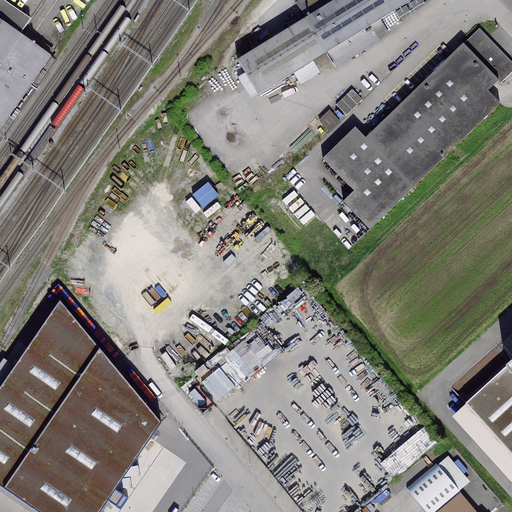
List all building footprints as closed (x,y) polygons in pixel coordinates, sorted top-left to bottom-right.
[(0,0),(0,129),(50,57),(33,46),(34,44),(32,43),(31,44),(19,36),(30,20),(0,0)] [(378,42),(387,34),(380,21),(413,0),(299,0),(295,3),(305,20),(236,61),(257,96),(326,54),(335,68),(378,42)] [(342,202),(369,230),(499,104),(487,91),(497,81),(499,83),(511,71),(511,63),(478,29),(365,139),(354,128),(322,159),(353,192),(342,202)] [(356,106),(356,105),(361,100),(351,90),(335,105),(346,116),(356,106)] [(328,132),(339,122),(329,111),(318,121),(328,132)] [(318,217),(296,191),(277,207),(300,233),(318,217)] [(161,423),(60,301),(0,387),(0,485),(38,511),(100,511),(108,501),(117,507),(124,495),(116,489),(161,423)] [(218,402),(235,387),(219,368),(202,382),(218,402)] [(439,466),(436,463),(407,488),(427,511),(438,511),(461,493),(458,489),(468,481),(448,458),(439,466)]
